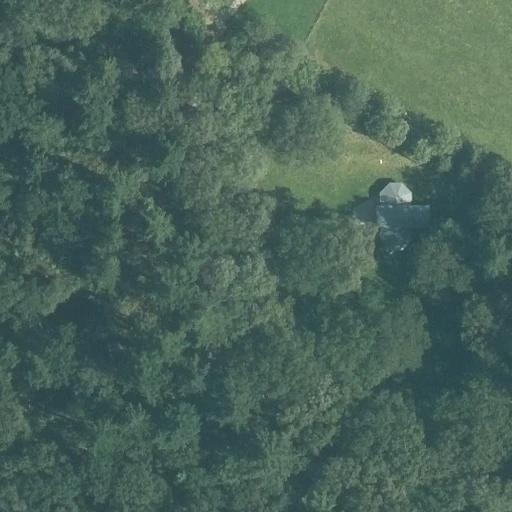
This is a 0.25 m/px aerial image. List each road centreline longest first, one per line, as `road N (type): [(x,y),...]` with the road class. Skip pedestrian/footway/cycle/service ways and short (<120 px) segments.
road 1 (track): [(142,511),(135,479),(145,443),(217,347),(187,134),(225,11)]
road 2 (track): [(472,511),(462,506),(430,419),(429,324),(398,266)]
